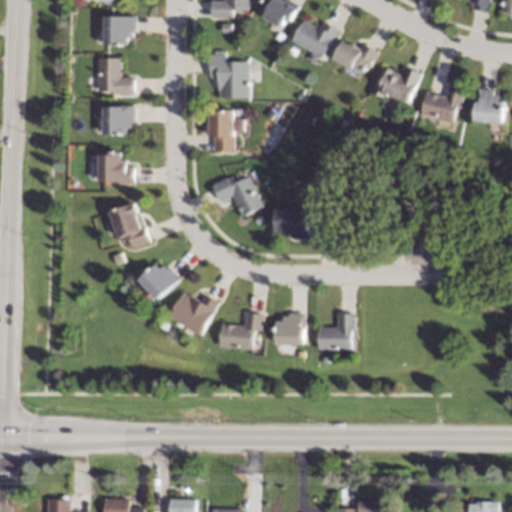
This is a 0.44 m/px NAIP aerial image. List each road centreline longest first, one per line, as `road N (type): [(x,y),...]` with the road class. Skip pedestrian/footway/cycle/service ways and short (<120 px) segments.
road 1 (tertiary): [(0,436),(511,439)]
road 2 (tertiary): [(10,0),(0,469)]
road 3 (residential): [(183,217),(228,263),(257,274),(425,273)]
road 4 (residential): [(183,217),(176,0)]
road 5 (residential): [(511,50),(475,47),(374,0)]
